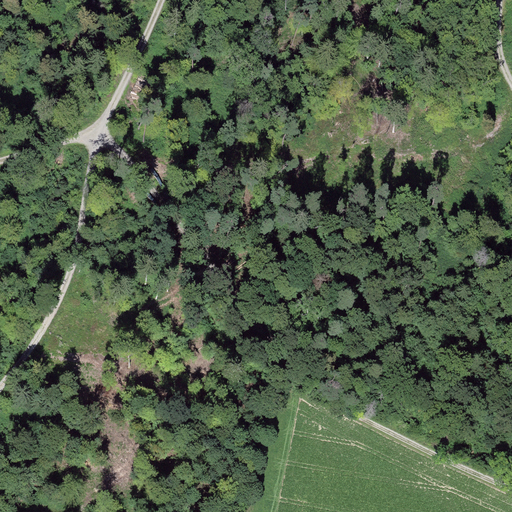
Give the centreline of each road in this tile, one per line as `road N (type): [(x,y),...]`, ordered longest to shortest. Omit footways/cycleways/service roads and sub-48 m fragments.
road 1 (track): [(162,0),(107,133),(329,397),(511,490)]
road 2 (track): [(0,389),(32,350),(63,286),(107,133)]
